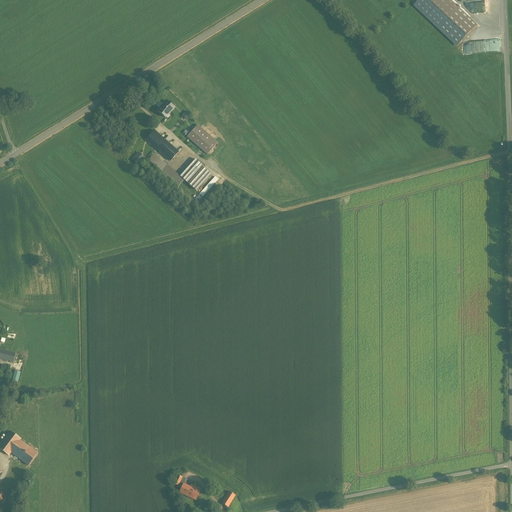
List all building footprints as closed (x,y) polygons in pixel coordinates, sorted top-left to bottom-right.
[(419,0),(415,5),(457,46),(461,42),(475,27),(446,0),(419,0)] [(174,108),(166,101),(157,111),(165,118),(174,108)] [(217,143),(197,125),(187,137),(207,154),(217,143)] [(179,151),(154,130),(146,139),(171,162),(179,151)] [(142,157),(138,153),(132,159),(137,163),(142,157)] [(204,167),(195,159),(180,176),(184,180),(196,191),(211,174),(203,168),(204,167)] [(180,176),(168,165),(162,171),(179,186),(184,180),(180,176)] [(203,196),(218,179),(215,176),(199,193),(203,196)] [(0,349),(0,359),(14,363),(16,354),(0,349)] [(0,449),(8,456),(11,453),(10,453),(20,440),(21,439),(10,431),(0,444),(0,449)] [(38,453),(20,440),(10,453),(11,453),(21,460),(28,465),(38,453)] [(180,484),(183,478),(175,474),(172,482),(179,485),(180,484)] [(190,486),(183,483),(178,493),(196,500),(201,487),(192,482),(190,486)] [(0,508),(9,497),(0,490),(0,508)] [(234,497),(227,492),(220,503),(227,507),(234,497)]
